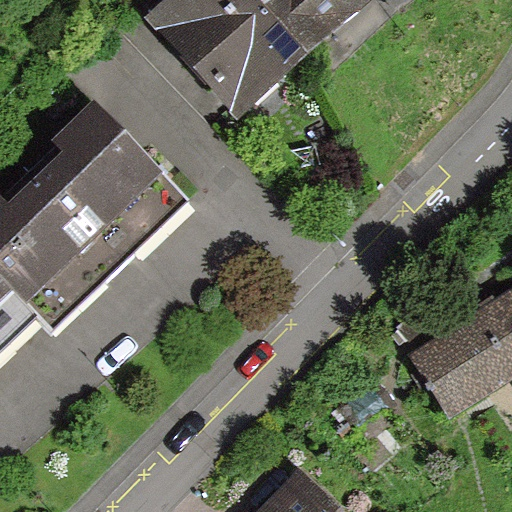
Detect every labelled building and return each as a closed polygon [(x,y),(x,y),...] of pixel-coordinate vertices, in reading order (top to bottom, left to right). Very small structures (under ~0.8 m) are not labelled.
[(240,114),(308,56),(259,0),(177,0),(156,18),(240,114)] [(259,0),(308,56),(370,2),(368,0),(259,0)] [(0,275),(21,297),(36,313),(174,181),(104,107),(0,206),(0,275)] [(0,317),(21,297),(0,275),(0,317)] [(511,293),(415,351),(458,422),(511,389),(511,293)] [(340,511),(306,478),(272,511),(340,511)]
